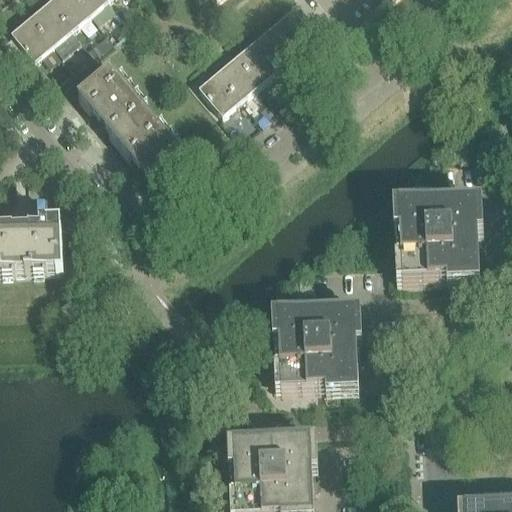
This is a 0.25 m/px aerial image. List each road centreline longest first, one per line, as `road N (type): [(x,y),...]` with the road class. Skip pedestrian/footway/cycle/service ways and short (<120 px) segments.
road 1 (residential): [(148,266),(382,70)]
road 2 (residential): [(148,266),(0,86)]
road 3 (residential): [(424,433),(420,363),(428,351),(444,342),(511,338)]
